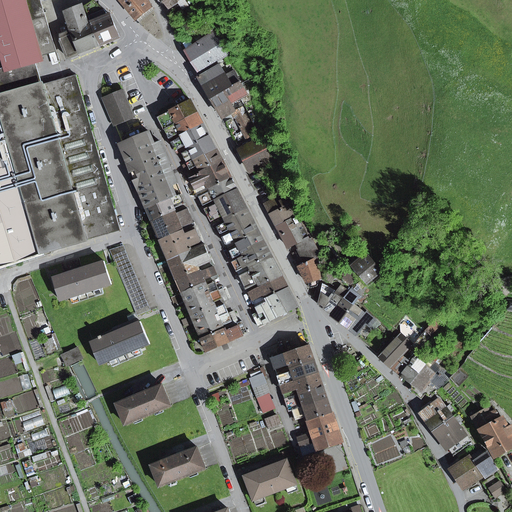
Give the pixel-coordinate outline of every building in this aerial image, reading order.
[(0,0),(0,71),(37,61),(20,0),(0,0)] [(40,0),(28,0),(46,55),(57,52),(40,0)] [(92,22),(109,15),(108,13),(94,0),(83,7),(87,17),(90,16),(92,22)] [(121,0),(137,19),(152,7),(147,0),(121,0)] [(188,4),(185,0),(163,0),(170,8),(178,2),(182,8),(188,4)] [(90,16),(87,17),(83,7),(83,4),(66,12),(71,28),(67,29),(68,32),(62,35),(62,42),(69,58),(73,57),(100,45),(91,23),(92,22),(90,16)] [(109,15),(92,22),(91,23),(100,45),(120,37),(111,15),(109,15)] [(183,43),(200,72),(229,54),(213,28),(209,31),(212,36),(207,38),(205,34),(202,37),(204,41),(200,43),(195,36),(183,43)] [(0,96),(43,84),(37,61),(0,71),(0,96)] [(232,104),(239,100),(248,95),(234,71),(226,75),(220,65),(200,77),(224,118),(237,111),(232,104)] [(0,253),(4,267),(40,256),(45,255),(44,252),(120,230),(76,76),(43,85),(43,84),(0,96),(0,253)] [(115,125),(134,117),(123,90),(103,99),(115,125)] [(158,118),(165,130),(198,113),(191,100),(158,118)] [(257,136),(239,100),(232,104),(237,111),(250,139),(257,136)] [(198,113),(165,130),(171,141),(203,124),(198,113)] [(171,141),(178,153),(182,151),(210,136),(203,124),(171,141)] [(167,172),(173,170),(161,143),(156,146),(151,133),(120,144),(147,208),(177,196),(177,197),(182,195),(183,195),(176,179),(171,181),(167,172)] [(273,147),(274,148),(278,147),(271,133),(263,137),(269,149),(273,147)] [(182,151),(189,163),(216,148),(210,136),(182,151)] [(272,160),(260,138),(239,149),(251,171),(272,160)] [(189,163),(187,163),(194,176),(223,160),(216,148),(189,163)] [(197,190),(198,189),(200,193),(231,177),(223,160),(194,176),(190,177),(197,190)] [(171,181),(176,179),(173,170),(167,172),(171,181)] [(200,193),(199,194),(205,206),(238,189),(231,177),(200,193)] [(238,189),(205,206),(214,225),(217,224),(216,223),(247,208),(238,189)] [(177,196),(147,208),(152,221),(187,207),(182,195),(177,197),(177,196)] [(273,200),(265,204),(277,226),(295,216),(286,198),(276,204),(273,200)] [(152,221),(160,240),(195,226),(188,210),(187,207),(152,221)] [(217,230),(220,229),(223,235),(253,220),(247,208),(216,223),(217,224),(214,225),(217,230)] [(289,247),(296,243),(299,249),(308,244),(307,242),(312,239),(298,214),(295,216),(277,226),(289,247)] [(253,220),(223,235),(229,248),(260,232),(253,220)] [(160,240),(169,259),(203,245),(195,226),(160,240)] [(260,232),(229,248),(235,260),(266,244),(260,232)] [(318,257),(316,253),(318,251),(312,239),(307,242),(308,244),(299,249),(298,249),(306,263),(318,257)] [(169,259),(177,280),(213,265),(205,244),(203,245),(169,259)] [(235,260),(233,261),(240,274),(273,257),(266,244),(235,260)] [(111,250),(138,315),(151,310),(124,246),(111,250)] [(356,267),(369,282),(382,271),(369,256),(365,260),(363,257),(360,259),(362,262),(356,267)] [(273,257),(240,274),(249,293),(282,275),(273,257)] [(319,279),(320,279),(318,257),(306,263),(299,266),(307,283),(312,281),(319,279)] [(101,285),(102,288),(112,284),(104,261),(54,278),(61,301),(71,297),(70,295),(101,285)] [(182,292),(214,279),(214,280),(218,278),(213,265),(177,280),(182,292)] [(336,277),(337,271),(328,266),(326,268),(328,277),(333,283),(336,277)] [(355,278),(344,271),(341,275),(344,277),(343,279),(351,284),(355,278)] [(282,275),(249,293),(255,304),(289,288),(282,275)] [(214,279),(182,292),(187,304),(219,290),(214,280),(214,279)] [(324,284),(319,304),(333,314),(345,299),(350,292),(342,286),(338,292),(324,284)] [(81,301),(79,295),(94,290),(96,296),(104,294),(102,288),(101,285),(70,295),(71,297),(73,304),(81,301)] [(266,324),(265,323),(299,307),(289,288),(255,304),(259,312),(253,315),(259,327),(266,324)] [(333,314),(342,321),(354,305),(360,296),(353,288),(350,292),(345,299),(333,314)] [(219,290),(187,304),(192,315),(224,302),(228,300),(223,289),(219,290)] [(224,302),(192,315),(197,327),(228,313),(224,302)] [(367,312),(366,314),(354,305),(342,321),(358,334),(367,323),(374,330),(380,324),(367,312)] [(228,313),(197,327),(202,339),(239,323),(234,312),(229,314),(228,313)] [(437,318),(426,330),(431,335),(442,323),(437,318)] [(202,339),(207,352),(248,333),(242,321),(239,323),(202,339)] [(139,345),(140,348),(150,344),(141,322),(103,338),(102,336),(100,337),(101,338),(91,342),(101,365),(111,361),(110,358),(139,345)] [(389,343),(391,345),(380,357),(392,368),(404,355),(403,354),(412,344),(401,334),(395,341),(392,338),(389,343)] [(418,340),(412,346),(417,351),(423,344),(418,340)] [(121,364),(118,357),(133,351),(136,357),(143,354),(140,348),(139,345),(110,358),(111,361),(113,367),(121,364)] [(310,346),(273,358),(277,373),(315,360),(310,346)] [(62,355),(68,366),(71,365),(76,362),(81,360),(83,359),(78,348),(76,349),(62,355)] [(402,376),(412,383),(425,366),(434,356),(424,348),(416,357),(411,363),(412,363),(402,376)] [(404,355),(392,368),(402,376),(412,363),(411,363),(408,359),(411,356),(409,354),(406,356),(404,355)] [(277,373),(282,386),(319,373),(315,360),(277,373)] [(426,394),(431,398),(450,378),(452,375),(434,361),(428,368),(425,366),(412,383),(426,394)] [(459,386),(469,375),(459,367),(452,375),(450,378),(459,386)] [(319,373),(282,386),(286,398),(323,385),(319,373)] [(250,379),(254,388),(266,383),(262,374),(250,379)] [(254,388),(258,397),(268,393),(269,393),(266,383),(254,388)] [(412,383),(411,384),(413,393),(421,399),(426,394),(412,383)] [(118,404),(126,424),(172,405),(163,385),(118,404)] [(293,410),(328,398),(323,385),(286,398),(290,411),(293,410)] [(274,408),(268,393),(258,397),(264,412),(274,408)] [(303,418),(307,416),(309,420),(332,412),(328,398),(293,410),(297,420),(303,418)] [(440,399),(421,413),(434,430),(453,417),(450,413),(454,410),(450,406),(447,409),(440,399)] [(473,417),(480,431),(500,419),(490,401),(481,407),(483,412),(473,417)] [(298,438),(304,455),(342,442),(332,412),(309,420),(313,433),(309,434),(298,438)] [(266,419),(270,428),(280,424),(277,415),(266,419)] [(309,434),(313,433),(309,420),(307,416),(303,418),(309,434)] [(455,453),(471,441),(453,417),(434,430),(448,448),(450,447),(455,453)] [(502,418),(500,419),(480,431),(495,457),(511,447),(511,435),(511,434),(511,426),(511,425),(507,427),(502,418)] [(152,466),(160,486),(206,468),(198,448),(161,462),(152,466)] [(483,476),(485,478),(498,469),(487,451),(482,449),(451,470),(464,489),(483,476)] [(296,485),(297,484),(287,460),(245,476),(254,501),(255,500),(264,497),(286,488),(296,485)] [(490,498),(499,494),(506,490),(501,482),(499,483),(495,476),(482,484),(487,491),(490,498)] [(289,494),(298,490),(296,485),(286,488),(289,494)] [(257,506),(266,503),(264,497),(255,500),(257,506)]
